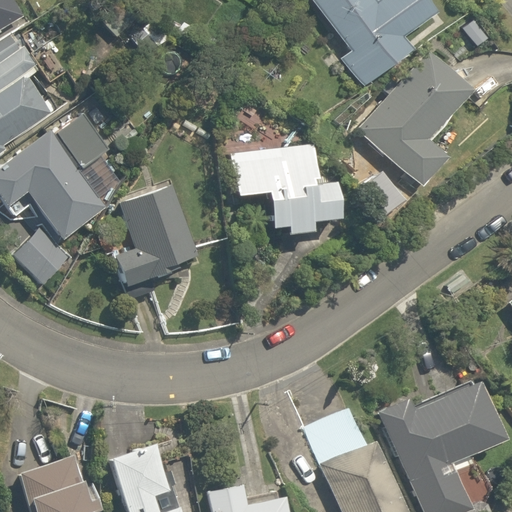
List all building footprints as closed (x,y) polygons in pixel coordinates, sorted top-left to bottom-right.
[(0,0),(0,26),(19,16),(9,0),(0,0)] [(336,58),(357,86),(406,49),(396,36),(426,13),(416,0),(305,0),(345,51),(336,58)] [(122,42),(141,23),(129,12),(111,31),(122,42)] [(145,55),(163,39),(151,26),(133,42),(145,55)] [(0,38),(0,69),(29,52),(15,29),(0,38)] [(353,130),(415,185),(440,157),(421,140),(465,90),(422,52),(394,84),(386,77),(377,88),(384,95),(353,130)] [(0,149),(1,149),(0,147),(0,145),(49,112),(20,70),(0,83),(0,149)] [(207,104),(216,87),(201,79),(192,96),(207,104)] [(23,192),(57,239),(101,207),(75,172),(103,151),(77,116),(51,135),(47,130),(0,164),(0,205),(2,208),(23,192)] [(280,227),(280,234),(305,232),(304,222),(331,219),(327,182),(314,183),(313,176),(309,177),(305,144),(258,149),(259,158),(226,162),(230,195),(259,192),(263,228),(280,227)] [(360,197),(386,220),(403,201),(384,184),(376,194),(356,176),(360,197)] [(110,255),(125,299),(151,290),(147,278),(175,268),(173,262),(193,255),(169,184),(109,205),(114,218),(121,216),(132,247),(110,255)] [(68,263),(37,231),(11,256),(41,288),(68,263)] [(444,284),(449,292),(464,282),(458,274),(444,284)] [(511,295),(502,302),(511,316),(511,295)] [(372,411),(418,511),(458,511),(465,509),(444,462),(496,438),(470,380),(407,409),(402,398),(372,411)] [(396,511),(364,440),(359,442),(343,408),(301,427),(316,461),(313,463),(335,511),(396,511)] [(177,511),(175,506),(172,507),(150,442),(104,458),(122,511),(177,511)] [(96,511),(94,500),(87,502),(71,457),(15,476),(26,511),(96,511)] [(280,511),(275,489),(237,497),(235,484),(202,491),(206,511),(280,511)]
